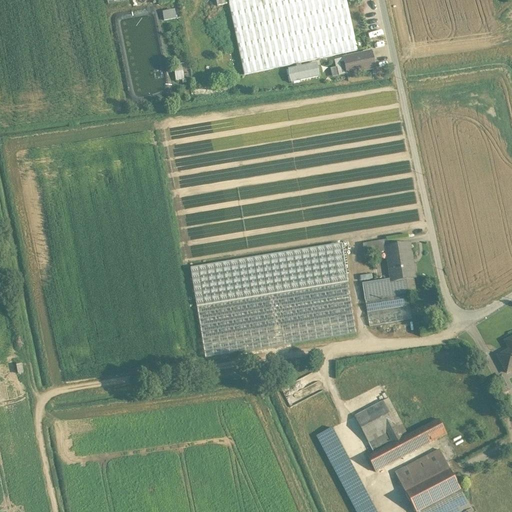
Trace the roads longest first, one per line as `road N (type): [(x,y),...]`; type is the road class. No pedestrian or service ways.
road 1 (track): [(430,340),(60,390),(40,401),(37,422),(55,511)]
road 2 (unclassified): [(381,0),(447,300),(464,314)]
